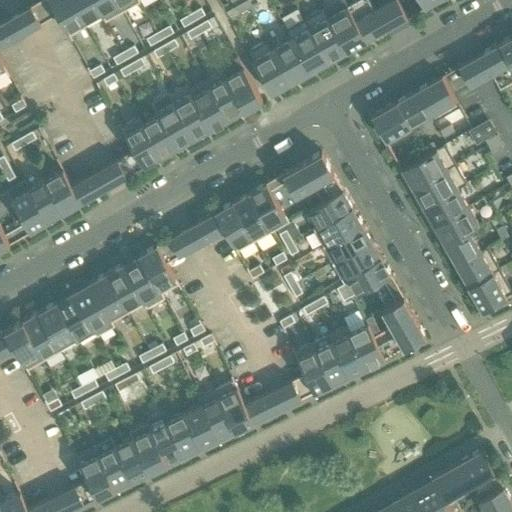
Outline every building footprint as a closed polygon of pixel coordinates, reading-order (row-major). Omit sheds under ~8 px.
[(57,13),(49,0),(37,0),(24,7),(35,26),(57,13)] [(72,0),(49,0),(57,13),(69,34),(87,25),(72,0)] [(94,0),(72,0),(87,25),(103,16),(105,20),(106,20),(94,0)] [(94,0),(106,20),(123,10),(116,0),(94,0)] [(116,0),(123,10),(139,1),(138,0),(116,0)] [(249,7),(245,0),(235,6),(239,13),(249,7)] [(335,0),(324,7),(323,7),(347,50),(366,39),(347,5),(343,0),(335,0)] [(369,0),(354,0),(347,5),(366,39),(408,16),(398,0),(387,0),(374,8),(369,0)] [(201,6),(190,12),(194,19),(205,13),(201,6)] [(0,45),(35,26),(24,7),(0,21),(0,45)] [(323,7),(304,18),(329,61),(347,50),(323,7)] [(194,19),(190,12),(180,18),(184,25),(194,19)] [(304,18),(285,28),(310,71),(308,67),(326,57),(328,61),(329,61),(304,18)] [(208,19),(197,25),(201,31),(211,26),(208,19)] [(169,24),(158,31),(162,38),(173,31),(169,24)] [(201,31),(197,25),(187,30),(191,37),(201,31)] [(267,38),(267,39),(291,82),(310,71),(285,28),(285,29),(289,37),(272,47),(267,38)] [(162,38),(158,31),(146,37),(150,44),(162,38)] [(511,34),(499,41),(511,63),(511,34)] [(176,36),(165,43),(169,50),(180,43),(176,36)] [(291,82),(267,39),(247,50),(271,93),(291,82)] [(511,79),(511,63),(499,41),(458,64),(470,85),(492,73),(500,87),(511,79)] [(169,50),(165,43),(153,49),(157,56),(169,50)] [(134,44),(123,50),(127,57),(138,51),(134,44)] [(127,57),(123,50),(113,56),(117,63),(127,57)] [(141,56),(130,62),(134,69),(145,63),(141,56)] [(134,69),(130,62),(120,68),(124,75),(134,69)] [(90,69),(94,76),(104,70),(100,63),(90,69)] [(223,69),(222,69),(245,109),(262,99),(243,65),(226,75),(223,69)] [(222,69),(205,79),(228,118),(245,109),(222,69)] [(103,78),(107,85),(117,79),(113,72),(103,78)] [(420,86),(417,88),(435,119),(459,105),(442,74),(426,83),(425,81),(419,85),(420,86)] [(186,84),(211,128),(214,126),(215,128),(220,125),(219,123),(228,118),(205,79),(190,88),(187,83),(186,84)] [(186,84),(170,93),(192,133),(208,124),(210,128),(211,128),(186,84)] [(435,119),(417,88),(405,95),(404,93),(398,97),(399,98),(396,100),(414,131),(415,130),(411,124),(430,113),(434,120),(435,119)] [(172,100),(156,109),(178,147),(178,146),(176,142),(192,133),(170,93),(169,93),(172,100)] [(12,103),(15,110),(26,104),(22,97),(12,103)] [(414,131),(396,100),(371,114),(389,145),(414,131)] [(139,116),(161,156),(178,147),(156,109),(158,114),(143,122),(139,116)] [(121,126),(133,148),(143,166),(161,156),(139,116),(121,126)] [(454,130),(450,123),(440,129),(444,136),(454,130)] [(32,130),(22,136),(26,143),(36,137),(32,130)] [(485,137),(488,144),(500,137),(497,131),(485,137)] [(26,143),(22,136),(11,142),(15,149),(26,143)] [(500,137),(488,144),(491,149),(504,143),(500,137)] [(432,140),(422,146),(426,153),(436,147),(432,140)] [(401,166),(412,186),(455,162),(444,142),(436,147),(426,153),(416,158),(401,166)] [(426,153),(422,146),(412,151),(416,158),(426,153)] [(111,160),(122,178),(143,166),(133,148),(111,160)] [(322,149),(266,181),(271,189),(288,180),(295,193),(313,184),(322,200),(343,188),(322,149)] [(0,164),(2,169),(8,179),(15,175),(9,165),(3,154),(0,156),(0,164)] [(111,160),(72,183),(82,201),(122,178),(111,160)] [(417,185),(427,203),(466,181),(455,162),(412,186),(413,187),(417,185)] [(82,201),(72,183),(71,183),(63,168),(45,178),(64,211),(67,209),(68,211),(73,208),(72,206),(82,201)] [(45,178),(28,187),(47,220),(64,211),(45,178)] [(24,180),(7,189),(11,197),(28,187),(24,180)] [(249,191),(271,230),(272,230),(268,224),(285,214),(271,189),(266,181),(263,183),(262,181),(256,184),(257,186),(249,191)] [(433,223),(434,224),(468,204),(458,186),(466,181),(427,203),(437,221),(433,223)] [(11,197),(30,230),(33,228),(34,230),(40,227),(39,225),(47,220),(28,187),(11,197)] [(313,227),(353,205),(343,188),(322,200),(309,206),(319,223),(313,227)] [(249,191),(232,200),(254,240),(271,230),(249,191)] [(224,205),(214,210),(224,228),(237,250),(254,240),(232,200),(229,202),(228,200),(223,203),(224,205)] [(434,224),(444,243),(479,223),(468,204),(434,224)] [(353,205),(313,227),(322,244),(362,221),(361,219),(362,218),(359,212),(358,213),(353,205)] [(224,228),(214,210),(169,236),(179,254),(224,228)] [(285,214),(268,224),(272,230),(272,231),(289,221),(285,214)] [(322,244),(332,261),(372,238),(362,221),(322,244)] [(444,243),(456,264),(487,246),(487,245),(480,249),(469,229),(479,224),(479,223),(444,243)] [(0,247),(19,236),(14,228),(5,233),(0,224),(0,247)] [(509,235),(503,224),(496,227),(501,238),(509,235)] [(279,232),(285,243),(292,239),(286,228),(279,232)] [(332,261),(341,277),(381,255),(372,238),(332,261)] [(292,239),(285,243),(291,254),(298,250),(292,239)] [(153,245),(152,243),(147,246),(148,248),(139,253),(164,297),(165,297),(162,292),(179,282),(156,243),(153,245)] [(456,264),(468,285),(493,270),(490,266),(497,263),(487,246),(456,264)] [(272,256),(276,263),(286,258),(282,251),(272,256)] [(123,262),(122,262),(147,306),(164,297),(139,253),(138,253),(141,258),(126,266),(123,262)] [(381,255),(341,277),(342,278),(348,275),(357,291),(383,277),(391,272),(389,269),(390,268),(387,263),(386,263),(381,255)] [(122,262),(106,272),(128,311),(144,302),(146,307),(147,306),(122,262)] [(260,263),(249,269),(253,276),(264,271),(260,263)] [(511,291),(498,267),(493,270),(468,285),(482,309),(511,292),(511,291)] [(283,274),(289,285),(296,281),(290,270),(283,274)] [(106,272),(89,281),(114,325),(115,325),(112,320),(128,311),(106,272)] [(391,272),(383,277),(389,288),(397,283),(391,272)] [(341,279),(344,283),(351,295),(357,291),(348,275),(342,278),(341,279)] [(91,286),(75,295),(97,335),(114,325),(89,281),(88,281),(91,286)] [(296,281),(289,285),(295,295),(302,291),(296,281)] [(351,295),(344,283),(337,287),(344,299),(351,295)] [(368,322),(367,322),(384,357),(425,333),(397,283),(389,288),(395,299),(382,307),(391,324),(374,334),(368,322)] [(324,294),(313,300),(317,307),(328,301),(324,294)] [(75,295),(59,304),(78,338),(93,329),(96,335),(97,335),(75,295)] [(46,303),(47,304),(39,309),(61,349),(79,339),(78,338),(59,304),(56,299),(53,301),(52,300),(46,303)] [(317,307),(313,300),(303,306),(307,313),(317,307)] [(39,309),(22,319),(44,359),(61,349),(39,309)] [(347,324),(366,365),(384,357),(367,322),(366,323),(359,309),(350,313),(357,327),(350,330),(347,324)] [(291,313),(280,319),(284,326),(295,320),(291,313)] [(22,319),(4,329),(15,347),(27,368),(44,359),(22,319)] [(190,327),(194,335),(204,329),(200,322),(190,327)] [(347,324),(329,332),(349,374),(352,372),(353,374),(358,371),(358,369),(366,365),(347,324)] [(4,329),(0,331),(0,355),(15,347),(4,329)] [(173,336),(176,343),(187,338),(183,331),(173,336)] [(313,340),(312,341),(332,382),(349,374),(329,332),(328,333),(331,339),(316,347),(313,340)] [(210,333),(200,338),(204,345),(214,340),(210,333)] [(183,347),(187,354),(197,348),(193,341),(183,347)] [(332,382),(312,341),(294,350),(314,391),(317,389),(318,390),(324,388),(323,386),(332,382)] [(162,342),(150,348),(154,355),(166,349),(162,342)] [(154,355),(150,348),(139,354),(142,361),(154,355)] [(170,353),(159,359),(163,366),(174,361),(170,353)] [(163,366),(159,359),(149,365),(153,372),(163,366)] [(126,361),(115,366),(119,374),(130,368),(126,361)] [(119,374),(115,366),(105,372),(108,379),(119,374)] [(136,371),(125,377),(129,384),(140,378),(136,371)] [(94,377),(82,383),(86,391),(98,384),(94,377)] [(129,384),(125,377),(115,382),(119,390),(129,384)] [(245,401),(254,419),(301,397),(292,378),(245,401)] [(234,379),(216,387),(236,428),(254,419),(245,401),(234,379)] [(86,391),(82,383),(71,390),(74,397),(86,391)] [(216,387),(199,396),(218,437),(236,428),(216,387)] [(102,389),(91,395),(95,402),(106,396),(102,389)] [(95,402),(91,395),(81,400),(85,408),(95,402)] [(58,396),(47,402),(51,409),(62,404),(58,396)] [(201,445),(204,444),(205,445),(210,443),(210,441),(218,437),(199,396),(198,396),(201,403),(184,411),(201,445)] [(68,407),(57,412),(61,420),(72,414),(68,407)] [(184,411),(167,419),(184,454),(201,445),(184,411)] [(147,420),(147,421),(167,462),(184,454),(167,419),(151,427),(147,420)] [(147,421),(129,429),(149,470),(167,462),(147,421)] [(135,477),(136,479),(141,476),(140,475),(149,470),(129,429),(129,430),(132,436),(115,444),(132,479),(135,477)] [(96,446),(95,446),(115,487),(132,479),(115,444),(99,452),(96,446)] [(77,455),(87,477),(97,496),(115,487),(95,446),(77,455)] [(482,447),(432,475),(444,496),(494,467),(482,447)] [(434,482),(415,493),(426,511),(452,511),(448,503),(444,496),(432,475),(431,476),(434,482)] [(97,496),(87,477),(68,486),(77,505),(97,496)] [(478,498),(485,511),(509,511),(511,511),(511,499),(509,494),(510,493),(507,487),(506,488),(503,484),(478,498)] [(68,486),(28,506),(31,511),(62,511),(77,505),(68,486)] [(20,490),(2,499),(8,511),(31,511),(28,506),(27,506),(20,490)] [(426,511),(415,493),(396,504),(399,511),(426,511)] [(8,511),(2,499),(0,499),(0,511),(8,511)] [(448,503),(452,511),(455,511),(460,509),(455,499),(448,503)]
